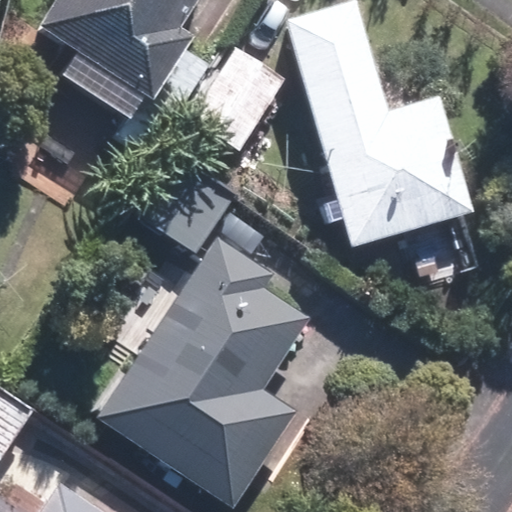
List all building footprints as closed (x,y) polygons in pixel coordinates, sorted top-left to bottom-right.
[(173,47),(160,39),(184,0),(41,0),(19,35),(34,44),(134,108),(173,47)] [(345,3),(270,24),(337,251),(460,215),(427,103),(379,117),(345,3)] [(277,83),(228,50),(182,120),(231,153),(277,83)] [(185,261),(226,202),(165,159),(124,218),(185,261)] [(219,511),(222,511),(288,415),(252,391),(297,325),(249,293),(258,280),(204,243),(84,421),(219,511)] [(0,449),(24,416),(0,399),(0,449)] [(87,511),(49,487),(32,511),(87,511)]
